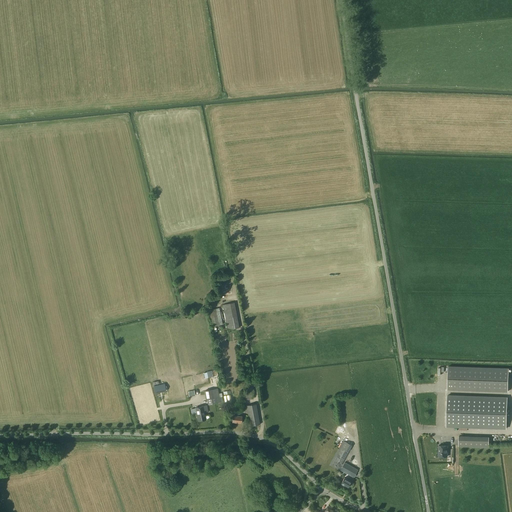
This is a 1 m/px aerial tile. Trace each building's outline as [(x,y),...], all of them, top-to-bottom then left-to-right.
[(239,328),(235,303),(223,305),(228,330),(239,328)] [(212,310),(211,306),(207,307),(208,311),(209,310),(212,327),(223,324),(219,308),(212,310)] [(509,369),(449,367),(448,390),(508,392),(509,369)] [(255,392),(254,387),(248,388),(249,392),(241,394),(243,401),(253,398),(252,397),(254,396),(253,393),(255,392)] [(219,394),(218,388),(204,391),(206,400),(207,399),(208,405),(223,402),(222,393),(219,394)] [(507,398),(447,395),(446,426),(506,429),(507,398)] [(260,424),(257,404),(243,406),(244,412),(248,412),(250,426),(260,424)] [(208,411),(206,405),(195,407),(198,421),(205,419),(204,412),(208,411)] [(240,414),(233,413),(232,422),(241,423),(242,416),(240,416),(240,414)] [(458,446),(488,447),(488,436),(458,436),(458,446)] [(340,447),(342,448),(334,461),(340,465),(352,445),(344,440),(340,447)] [(448,446),(439,445),(438,456),(447,457),(448,446)] [(357,470),(344,462),(340,470),(350,476),(349,477),(347,475),(345,478),(343,477),(340,483),(342,484),(341,485),(344,486),(345,485),(347,487),(350,481),(357,470)]
